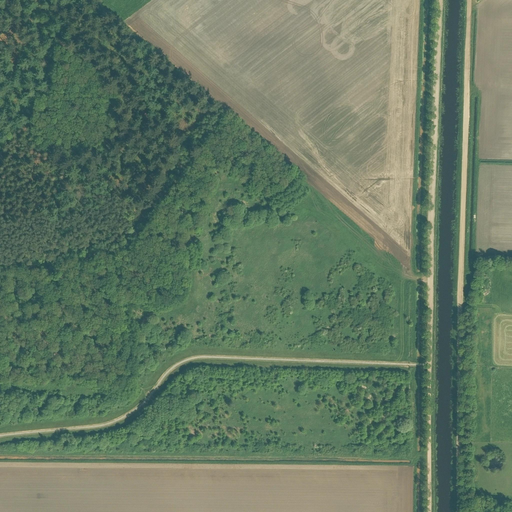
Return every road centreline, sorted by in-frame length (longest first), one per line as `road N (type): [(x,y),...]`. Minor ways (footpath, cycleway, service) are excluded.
road 1 (track): [(459,511),(469,0)]
road 2 (track): [(429,362),(439,0)]
road 3 (track): [(428,511),(429,362)]
